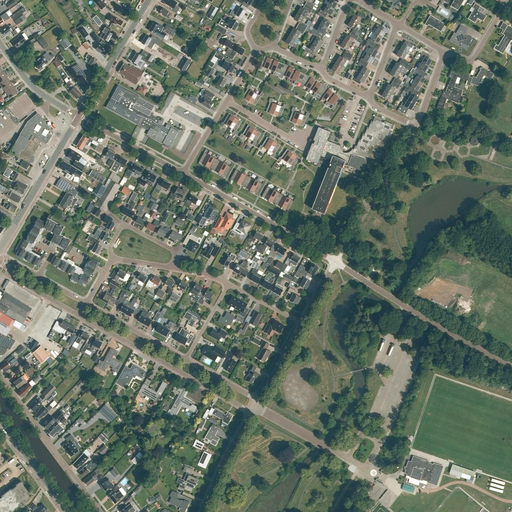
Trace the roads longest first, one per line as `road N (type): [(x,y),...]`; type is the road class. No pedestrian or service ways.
road 1 (unclassified): [(511,364),(334,260)]
road 2 (unclassified): [(334,260),(184,171)]
road 3 (unclassified): [(0,375),(102,511)]
road 4 (residential): [(334,260),(414,127)]
road 5 (unknown): [(511,499),(468,482),(425,489),(365,466)]
road 6 (secondary): [(78,116),(148,0)]
road 7 (residential): [(365,466),(254,405)]
road 8 (secondary): [(15,220),(78,116)]
